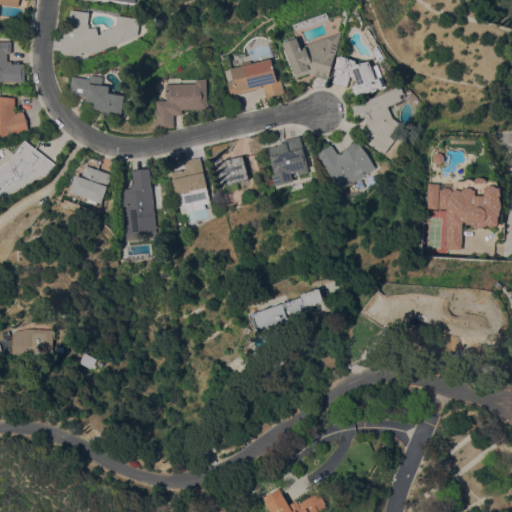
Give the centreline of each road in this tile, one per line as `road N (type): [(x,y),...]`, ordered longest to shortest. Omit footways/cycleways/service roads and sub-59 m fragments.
road 1 (residential): [(0,428),(43,429),(132,471),(187,481),(238,465),(349,386),(380,375),(511,404)]
road 2 (residential): [(321,112),(292,112),(152,148),(104,144),(63,116),(50,92),(50,0)]
road 3 (residential): [(395,511),(446,387)]
